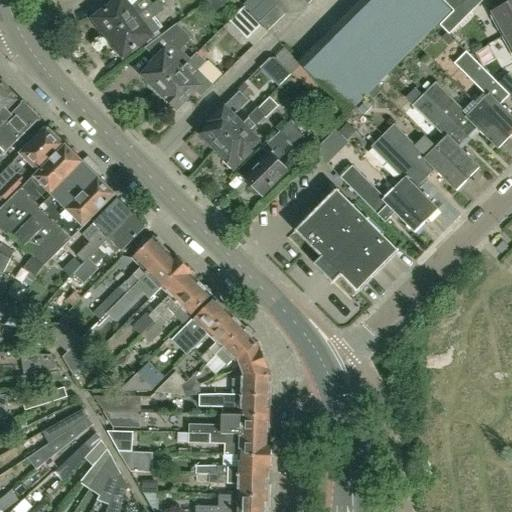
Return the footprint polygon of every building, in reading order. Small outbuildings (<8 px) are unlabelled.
[(102,29),(109,38),(140,14),(159,3),(157,1),(152,5),(148,0),(143,0),(131,9),(123,0),(119,0),(94,19),(96,21),(93,23),(100,31),(102,29)] [(228,0),(209,0),(205,3),(215,13),(228,0)] [(247,0),(243,5),(251,14),(265,0),(247,0)] [(259,22),(277,6),(271,0),(265,0),(251,14),(259,22)] [(451,12),(438,0),(364,0),(300,65),(301,66),(323,88),(349,114),(451,12)] [(466,0),(442,0),(454,12),(459,7),(466,0)] [(468,16),(483,0),(466,0),(459,7),(468,16)] [(490,15),(502,37),(511,31),(511,0),(491,12),(492,14),(490,15)] [(123,57),(163,27),(155,16),(164,10),(159,3),(140,14),(109,38),(116,47),(113,49),(119,57),(122,55),(123,57)] [(277,6),(259,22),(268,31),(285,14),(277,6)] [(262,27),(254,20),(243,8),(228,22),(248,41),(262,27)] [(154,92),(157,91),(158,92),(190,60),(180,50),(191,39),(176,24),(145,48),(156,59),(150,64),(152,66),(142,76),(148,82),(147,85),(154,92)] [(511,31),(502,37),(511,55),(511,31)] [(511,116),(500,104),(509,95),(510,94),(500,85),(467,52),(455,64),(487,96),(478,105),(509,137),(511,134),(511,116)] [(165,100),(165,103),(166,106),(169,109),(172,111),(175,110),(175,111),(195,91),(201,97),(213,85),(198,70),(206,62),(197,54),(190,60),(158,92),(165,98),(164,99),(165,99),(165,100)] [(323,88),(301,66),(300,65),(293,74),(315,97),(323,88)] [(511,97),(511,81),(507,77),(500,85),(510,94),(509,95),(511,97)] [(467,138),(476,128),(497,149),(509,137),(478,105),(468,115),(436,83),(424,95),(467,138)] [(0,125),(22,103),(6,87),(0,93),(0,125)] [(445,138),(435,147),(467,180),(480,167),(459,146),(467,138),(424,95),(420,98),(414,91),(403,101),(410,109),(413,106),(445,138)] [(214,148),(217,151),(258,109),(242,125),(233,116),(248,101),(239,93),(210,122),(211,124),(201,134),(205,139),(204,142),(211,148),(214,148)] [(372,108),(366,102),(358,110),(364,116),(372,108)] [(0,157),(6,152),(38,120),(22,103),(0,125),(0,157)] [(265,116),(258,109),(217,151),(225,159),(223,161),(231,169),(233,167),(235,168),(251,152),(251,151),(252,150),(251,149),(259,141),(251,133),(255,129),(254,128),(265,116)] [(346,125),(338,134),(347,142),(355,134),(346,125)] [(425,179),(435,170),(456,191),(467,180),(435,147),(424,137),(415,146),(394,125),(383,137),(425,179)] [(38,172),(64,145),(47,128),(30,145),(27,144),(23,149),(24,152),(14,162),(21,169),(0,190),(0,194),(7,202),(38,172)] [(257,195),(260,193),(262,195),(271,185),(272,186),(287,171),(278,161),(295,144),(281,131),(267,145),(266,145),(262,149),(268,155),(245,178),(252,186),(250,188),(257,195)] [(404,179),(394,189),(426,221),(438,210),(416,188),(425,179),(383,137),(372,147),(404,179)] [(0,226),(45,265),(84,227),(115,196),(64,145),(38,172),(7,202),(8,203),(0,210),(0,226)] [(384,221),(393,212),(414,233),(426,221),(394,189),(384,200),(352,167),(341,178),(384,221)] [(314,265),(332,282),(333,283),(341,275),(357,290),(397,251),(337,192),(298,231),(323,256),(314,265)] [(0,210),(8,203),(7,202),(0,194),(0,210)] [(132,214),(117,199),(94,223),(102,231),(80,253),(87,258),(132,214)] [(146,227),(132,214),(87,258),(75,271),(85,282),(101,267),(97,263),(115,244),(122,251),(146,227)] [(132,259),(141,267),(121,288),(126,294),(140,280),(147,273),(168,253),(161,246),(161,243),(158,239),(154,239),(153,238),(132,259)] [(501,254),(508,247),(503,241),(495,249),(501,254)] [(139,295),(138,294),(146,286),(153,280),(161,288),(184,266),(175,257),(173,259),(168,253),(147,273),(140,280),(126,294),(117,303),(117,304),(112,309),(118,315),(139,295)] [(160,317),(175,302),(196,281),(190,275),(191,273),(184,266),(161,288),(169,296),(154,311),(160,317)] [(182,324),(210,296),(209,295),(210,291),(205,287),(202,287),(196,281),(175,302),(160,317),(166,323),(174,316),(182,324)] [(0,295),(0,307),(13,311),(16,300),(0,295)] [(207,335),(228,314),(229,310),(224,306),(221,306),(214,299),(173,341),(179,347),(183,342),(191,351),(207,335)] [(5,325),(24,332),(32,317),(17,308),(5,325)] [(217,355),(243,329),(236,322),(237,319),(232,314),(230,315),(228,314),(207,335),(216,344),(201,358),(208,364),(216,355),(217,355)] [(141,335),(148,343),(162,330),(155,322),(141,335)] [(227,365),(233,361),(236,364),(239,363),(242,365),(263,357),(257,342),(251,336),(251,333),(247,328),(244,329),(243,329),(217,355),(227,365)] [(86,363),(73,350),(65,358),(74,375),(86,363)] [(241,375),(241,380),(233,380),(233,395),(219,394),(212,395),(241,396),(270,397),(270,395),(273,394),(273,387),(271,385),(271,377),(264,361),(244,370),(244,375),(241,375)] [(120,391),(151,391),(165,378),(149,362),(120,391)] [(174,394),(185,395),(183,392),(181,387),(185,383),(176,373),(156,392),(174,394)] [(185,384),(185,383),(181,387),(183,392),(200,385),(192,377),(185,384)] [(186,396),(200,395),(200,385),(183,392),(185,395),(186,396)] [(37,407),(67,397),(64,388),(34,398),(37,407)] [(222,415),(240,415),(272,416),(273,407),(270,405),(270,397),(241,396),(212,395),(200,395),(200,407),(222,408),(222,415)] [(104,412),(141,413),(141,397),(94,397),(104,412)] [(141,429),(141,413),(104,412),(113,428),(141,429)] [(239,435),(269,436),(269,428),(272,427),(272,416),(240,415),(222,415),(222,425),(190,424),(189,434),(239,435)] [(48,461),(93,425),(94,425),(89,418),(50,443),(40,451),(48,461)] [(239,456),(239,455),(271,456),(272,445),(268,444),(269,436),(239,435),(189,434),(189,443),(225,444),(224,455),(239,456)] [(107,449),(101,441),(88,455),(96,462),(107,449)] [(87,473),(96,479),(97,478),(111,456),(107,449),(87,473)] [(150,453),(130,453),(130,467),(150,467),(150,453)] [(196,474),(238,475),(268,476),(268,468),(271,468),(271,456),(239,455),(239,456),(238,467),(227,466),(197,467),(196,474)] [(111,456),(97,478),(106,484),(116,465),(111,456)] [(109,505),(122,474),(116,465),(106,484),(97,500),(109,505)] [(106,511),(120,511),(127,484),(122,474),(109,505),(106,511)] [(237,495),(270,496),(270,487),(267,485),(268,476),(238,475),(196,474),(196,475),(197,475),(197,483),(216,483),(216,484),(238,484),(237,495)] [(143,481),(143,493),(158,493),(159,481),(143,481)] [(143,494),(153,509),(159,509),(159,494),(158,494),(158,493),(143,493),(143,494)] [(196,511),(266,511),(266,507),(270,505),(270,496),(237,495),(219,495),(218,506),(196,506),(196,511)]
